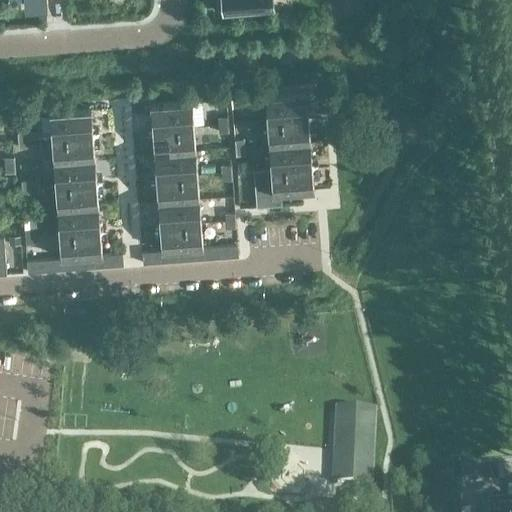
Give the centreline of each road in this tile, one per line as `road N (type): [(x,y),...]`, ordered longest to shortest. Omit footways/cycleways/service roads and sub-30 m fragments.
road 1 (residential): [(0,52),(150,40),(175,15),(178,0)]
road 2 (residential): [(129,278),(308,264)]
road 3 (residential): [(129,278),(118,102)]
road 4 (residential): [(0,289),(129,278)]
